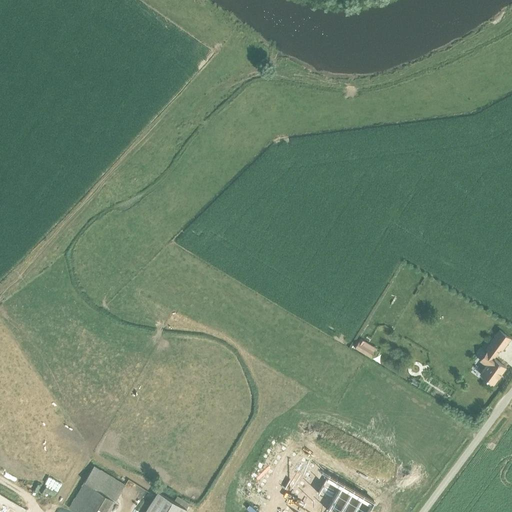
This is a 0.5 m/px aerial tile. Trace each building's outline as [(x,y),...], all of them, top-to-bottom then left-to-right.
[(490,342),(499,350),(500,348),(502,350),(511,338),(499,329),(490,342)] [(371,357),(377,348),(361,338),(355,347),(371,357)] [(486,365),(479,373),(494,384),(506,366),(494,357),(496,354),(488,348),(479,360),(486,365)] [(69,507),(76,511),(108,511),(125,485),(94,466),(69,507)] [(39,495),(48,502),(57,491),(48,484),(39,495)] [(158,491),(145,511),(185,511),(187,509),(186,508),(190,503),(177,495),(173,501),(158,491)] [(0,511),(0,505),(24,507),(18,503),(22,503),(0,492),(0,511)]
